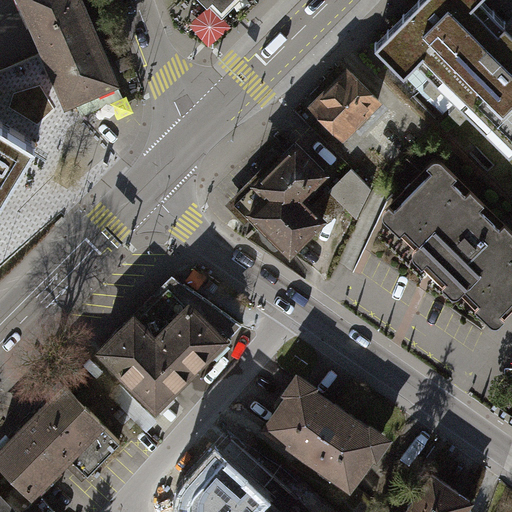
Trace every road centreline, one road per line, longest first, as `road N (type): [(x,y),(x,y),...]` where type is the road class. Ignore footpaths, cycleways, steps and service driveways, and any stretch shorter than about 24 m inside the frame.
road 1 (residential): [(298,306),(123,511)]
road 2 (tertiary): [(298,306),(511,457)]
road 3 (primary): [(0,326),(142,186)]
road 4 (tertiary): [(142,186),(298,306)]
road 5 (primary): [(197,132),(333,0)]
road 6 (unclassified): [(137,0),(197,132)]
